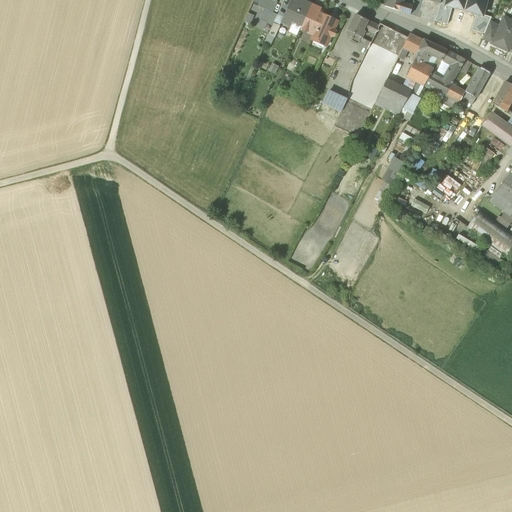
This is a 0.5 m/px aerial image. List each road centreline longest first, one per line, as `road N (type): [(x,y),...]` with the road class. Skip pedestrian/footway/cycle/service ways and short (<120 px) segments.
road 1 (track): [(147,0),(108,154),(511,422)]
road 2 (tertiary): [(347,0),(511,78)]
